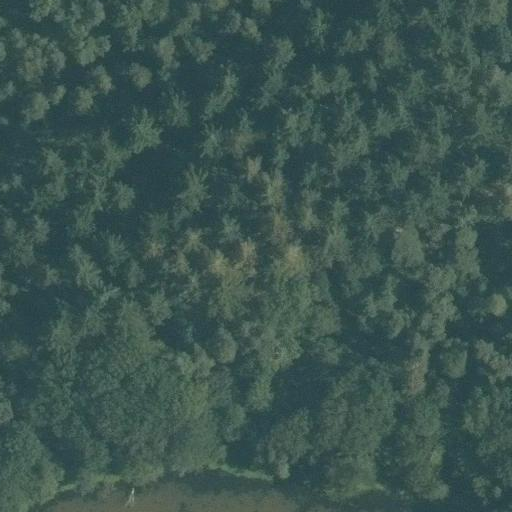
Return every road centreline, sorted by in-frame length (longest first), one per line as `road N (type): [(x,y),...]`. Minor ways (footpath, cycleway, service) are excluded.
road 1 (track): [(511,181),(156,343)]
road 2 (track): [(0,404),(22,388),(156,343)]
